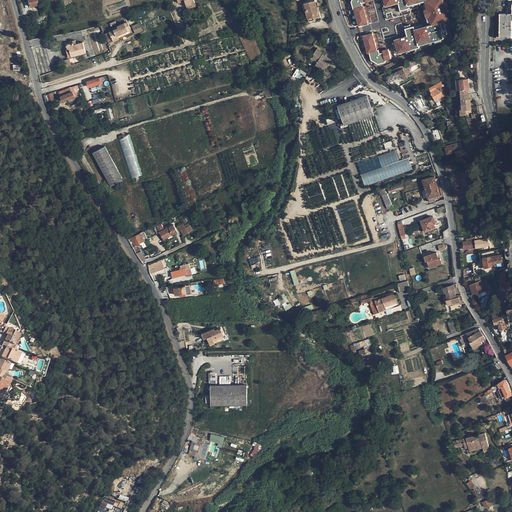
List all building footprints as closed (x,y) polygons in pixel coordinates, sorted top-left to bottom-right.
[(313,16),(314,18),(320,16),(315,0),(313,0),(302,3),(304,10),(305,10),(308,18),(313,16)] [(362,3),(375,0),(350,0),(357,27),(367,24),(362,3)] [(399,9),(424,4),(425,9),(423,10),(425,19),(428,18),(430,25),(448,22),(446,12),(441,13),(440,8),(444,7),(442,0),(404,0),(405,1),(399,2),(398,0),(382,0),(384,7),(398,4),(399,9)] [(511,37),(511,13),(501,13),(500,37),(511,37)] [(117,35),(131,29),(127,21),(113,28),(114,29),(109,31),(110,32),(105,34),(109,43),(114,41),(118,39),(117,35)] [(143,30),(139,23),(133,26),(136,33),(143,30)] [(414,33),(417,46),(443,40),(440,30),(431,33),(429,26),(414,30),(413,27),(405,29),(407,37),(393,40),(397,54),(411,50),(407,35),(414,33)] [(106,51),(99,27),(88,31),(96,55),(106,51)] [(361,36),(367,54),(377,51),(372,33),(361,36)] [(71,56),(86,52),(83,42),(76,43),(73,44),(73,42),(67,44),(68,49),(69,48),(71,56)] [(381,51),(384,61),(390,59),(387,49),(381,51)] [(326,59),(319,55),(313,67),(320,70),(319,72),(329,77),(335,66),(324,61),(326,59)] [(305,76),(306,72),(295,69),(293,77),(300,79),(302,74),(305,76)] [(390,82),(395,79),(401,76),(402,77),(406,76),(403,69),(387,77),(390,82)] [(97,72),(85,76),(88,87),(101,83),(101,82),(103,81),(101,77),(99,78),(97,72)] [(460,79),(461,90),(467,90),(469,89),(468,79),(460,79)] [(435,100),(439,98),(441,97),(442,100),(446,98),(445,95),(446,94),(445,92),(444,93),(443,91),(445,90),(444,87),(445,86),(444,84),(442,85),(441,82),(430,88),(432,92),(431,92),(433,97),(434,97),(435,100)] [(76,90),(79,89),(77,85),(70,87),(58,92),(62,102),(67,100),(67,102),(71,100),(70,98),(77,95),(76,93),(75,91),(76,91),(76,90)] [(382,103),(375,94),(371,97),(378,106),(382,103)] [(462,104),(463,110),(466,110),(471,109),(470,98),(468,99),(468,94),(461,94),(462,104)] [(343,120),(346,124),(374,114),(367,95),(337,105),(342,120),(343,120)] [(119,139),(131,179),(142,175),(130,136),(119,139)] [(460,142),(457,143),(457,145),(446,148),(447,154),(456,151),(459,160),(466,158),(464,149),(462,149),(460,142)] [(105,146),(93,152),(110,185),(123,179),(105,146)] [(357,163),(364,186),(412,170),(408,158),(399,161),(395,150),(357,163)] [(435,176),(424,179),(428,197),(430,202),(436,200),(435,196),(439,195),(435,176)] [(385,191),(401,187),(400,184),(379,190),(381,195),(386,194),(385,191)] [(393,207),(389,198),(384,200),(388,209),(393,207)] [(436,223),(433,216),(421,220),(425,231),(435,227),(434,223),(436,223)] [(164,229),(161,224),(156,226),(163,240),(177,232),(174,224),(164,229)] [(134,238),(133,237),(131,238),(135,246),(144,241),(141,235),(134,238)] [(467,248),(472,248),(485,247),(485,246),(484,239),(475,240),(475,237),(466,238),(467,241),(464,241),(464,249),(467,248)] [(439,258),(438,256),(437,252),(424,256),(426,261),(428,260),(430,267),(443,263),(441,258),(439,258)] [(502,262),(501,255),(483,258),(484,267),(492,266),(492,263),(502,262)] [(149,274),(150,274),(158,271),(157,267),(156,268),(155,266),(161,264),(160,260),(147,265),(149,274)] [(481,263),(472,264),(474,274),(478,273),(479,274),(483,273),(481,263)] [(186,274),(185,269),(171,273),(173,278),(186,274)] [(294,270),(290,271),(294,285),(299,284),(294,270)] [(506,282),(505,276),(500,277),(502,289),(503,289),(504,299),(511,298),(510,282),(506,282)] [(407,280),(398,283),(400,290),(409,287),(407,280)] [(477,294),(485,291),(481,282),(480,280),(476,282),(470,285),(473,294),(476,292),(477,294)] [(465,302),(461,294),(456,295),(454,290),(457,289),(456,284),(442,288),(447,305),(459,302),(460,303),(465,302)] [(183,286),(174,288),(174,291),(175,295),(180,294),(180,296),(191,294),(189,285),(183,286)] [(167,289),(160,290),(163,301),(171,300),(167,289)] [(395,293),(375,300),(377,305),(380,312),(400,305),(395,293)] [(290,308),(287,301),(282,304),(286,311),(290,308)] [(502,310),(491,314),(495,324),(497,324),(500,330),(505,329),(501,317),(504,316),(502,310)] [(459,331),(455,320),(448,322),(452,333),(459,331)] [(480,330),(479,328),(467,333),(469,337),(471,341),(470,342),(474,348),(482,343),(481,342),(476,333),(480,330)] [(12,345),(14,345),(17,339),(17,340),(19,336),(13,333),(14,332),(8,329),(5,335),(7,336),(4,341),(12,345)] [(215,342),(223,338),(222,336),(224,335),(221,329),(215,332),(214,330),(202,335),(204,339),(208,338),(211,345),(215,343),(215,342)] [(485,339),(480,330),(476,333),(481,342),(485,339)] [(364,345),(365,348),(366,352),(369,351),(369,354),(372,352),(370,343),(371,343),(370,339),(355,344),(356,348),(364,345)] [(3,345),(10,349),(12,345),(4,341),(3,345)] [(19,348),(14,345),(12,345),(10,349),(9,351),(5,349),(1,356),(16,364),(21,354),(17,352),(19,348)] [(0,374),(3,376),(9,363),(0,359),(0,374)] [(6,386),(8,382),(2,379),(3,376),(0,374),(0,394),(0,395),(1,393),(4,395),(3,397),(9,400),(14,390),(8,387),(6,386)] [(503,399),(509,396),(511,395),(504,380),(484,393),(485,395),(483,396),(484,397),(486,396),(498,389),(503,399)] [(247,385),(211,386),(211,405),(247,405),(247,385)] [(389,403),(398,401),(395,390),(386,392),(389,403)] [(465,448),(469,447),(482,443),(483,448),(483,451),(490,449),(485,433),(479,434),(480,437),(477,438),(476,435),(463,439),(465,448)] [(218,446),(222,447),(224,437),(211,434),(209,441),(218,443),(218,446)] [(189,455),(194,456),(195,452),(198,453),(201,444),(194,443),(192,451),(190,450),(189,455)] [(257,443),(250,455),(255,457),(261,446),(257,443)] [(470,452),(483,448),(482,443),(469,447),(470,452)] [(183,448),(178,457),(185,460),(187,454),(186,454),(187,451),(187,450),(183,448)] [(387,484),(389,492),(394,490),(394,492),(396,491),(394,483),(393,483),(392,483),(387,484)] [(104,511),(105,508),(113,509),(115,499),(102,496),(98,511),(104,511)] [(488,507),(493,505),(490,498),(482,502),(484,507),(488,506),(488,507)]
